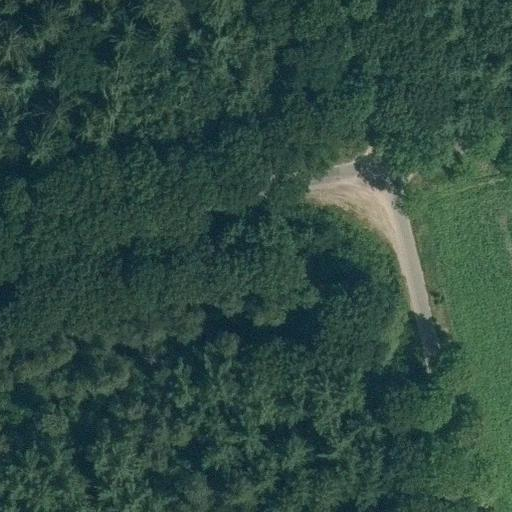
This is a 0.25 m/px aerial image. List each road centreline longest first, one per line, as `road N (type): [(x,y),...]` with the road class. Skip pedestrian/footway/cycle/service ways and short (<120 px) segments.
road 1 (residential): [(383,169),(0,245)]
road 2 (unclassified): [(383,169),(474,511)]
road 3 (unclassified): [(352,0),(383,169)]
road 4 (residential): [(511,136),(383,169)]
